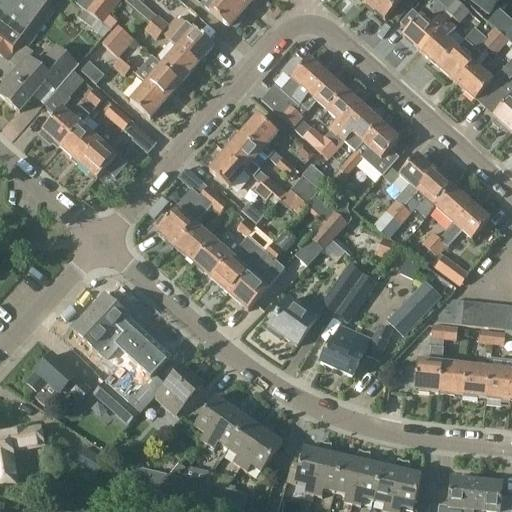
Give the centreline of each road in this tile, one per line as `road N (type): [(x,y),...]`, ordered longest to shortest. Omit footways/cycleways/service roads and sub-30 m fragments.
road 1 (residential): [(511,192),(323,32),(299,32),(269,49),(98,246)]
road 2 (residential): [(511,448),(324,418),(225,357),(98,246)]
road 3 (residential): [(0,355),(98,246)]
road 4 (residential): [(98,246),(0,159)]
